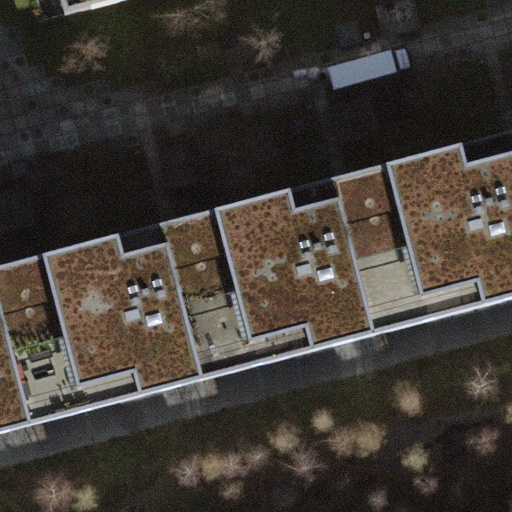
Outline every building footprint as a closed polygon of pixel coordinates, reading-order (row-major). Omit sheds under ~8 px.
[(62,0),(66,16),(127,0),(62,0)] [(511,135),(442,154),(483,308),(511,300),(511,135)] [(224,211),(264,366),(483,308),(442,154),(345,179),(224,211)] [(6,269),(46,422),(264,366),(224,211),(170,225),(6,269)] [(0,434),(46,422),(6,269),(0,269),(0,434)]
